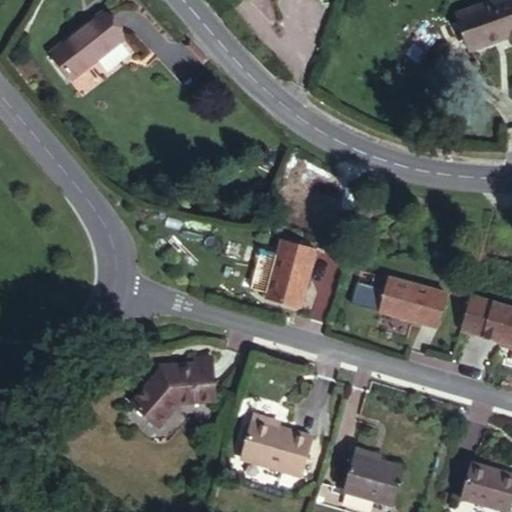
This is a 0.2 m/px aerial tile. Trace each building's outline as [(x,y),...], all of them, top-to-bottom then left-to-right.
[(511,0),(509,0),(459,19),(471,50),(511,35),(511,36),(511,0)] [(124,41),(103,14),(54,53),(74,79),(124,41)] [(297,304),(315,243),(279,233),(261,293),(297,304)] [(439,325),(450,289),(391,271),(380,308),(439,325)] [(511,340),(511,301),(472,289),(461,325),(511,340)] [(215,399),(213,362),(196,363),(178,364),(178,370),(162,370),(134,403),(159,426),(181,402),(215,399)] [(253,420),(280,427),(281,423),(254,416),(253,420)] [(313,437),(280,427),(253,420),(243,459),(302,476),(313,437)] [(355,455),(380,461),(382,455),(357,448),(355,455)] [(404,469),(380,461),(355,455),(345,491),(394,505),(404,469)] [(509,511),(511,501),(511,474),(473,464),(463,498),(509,511)]
